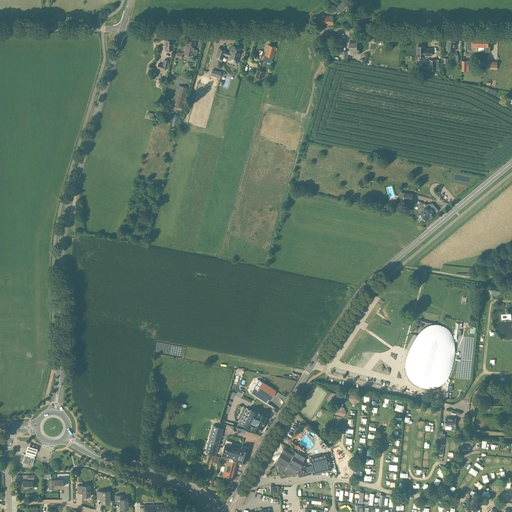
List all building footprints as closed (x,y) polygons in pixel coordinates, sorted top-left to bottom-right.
[(349,4),(346,0),(343,0),(333,8),(337,13),(349,4)] [(353,4),(349,9),(358,15),(362,10),(353,4)] [(333,16),(321,16),(321,24),(321,27),(324,27),(324,24),(333,24),(333,16)] [(456,37),(448,36),(447,46),(447,50),(455,51),(455,47),(456,37)] [(473,47),(479,47),(479,42),(480,42),(480,37),(473,37),(473,40),(467,40),(467,51),(473,51),(473,47)] [(489,37),(480,37),(480,42),(479,42),(479,47),(484,47),(484,52),(490,52),(490,46),(489,46),(489,37)] [(165,40),(165,50),(173,50),(173,40),(165,40)] [(187,40),(185,53),(193,55),(192,56),(196,56),(197,49),(194,49),(196,42),(187,40)] [(348,50),(348,54),(350,54),(359,54),(359,53),(359,52),(359,49),(359,48),(357,48),(357,42),(357,41),(350,41),(350,42),(350,48),(350,50),(348,50)] [(263,60),(263,62),(267,64),(267,61),(271,62),(275,47),(267,45),(263,60)] [(425,56),(425,55),(428,55),(428,49),(425,49),(425,45),(418,45),(418,56),(425,56)] [(237,61),(241,49),(232,46),(230,52),(224,51),(224,53),(229,54),(228,59),(237,61)] [(337,49),(334,50),(335,54),(336,54),(339,53),(339,52),(340,52),(342,52),(342,58),(348,58),(348,54),(348,50),(346,50),(345,50),(345,46),(338,46),(338,49),(337,49)] [(224,51),(225,49),(218,47),(216,57),(222,59),(224,53),(224,51)] [(163,59),(162,64),(158,63),(157,68),(165,70),(168,60),(163,59)] [(212,68),(210,75),(220,77),(222,71),(212,68)] [(262,79),(264,71),(256,69),(254,74),(256,75),(255,77),(258,77),(258,78),(262,79)] [(182,107),(184,102),(187,87),(178,85),(172,105),(182,107)] [(404,192),(403,199),(411,200),(412,194),(404,192)] [(426,221),(437,213),(429,204),(427,206),(424,202),(423,204),(420,201),(416,205),(418,208),(417,208),(421,212),(420,214),(426,221)] [(399,327),(401,324),(395,319),(392,323),(391,324),(390,325),(374,346),(380,351),(397,329),(419,330),(420,331),(421,331),(419,333),(418,334),(417,336),(414,341),(411,345),(410,350),(408,355),(407,358),(407,359),(406,362),(406,365),(406,368),(407,371),(407,374),(409,376),(410,379),(412,381),(414,383),(417,385),(420,386),(421,386),(422,387),(425,387),(428,388),(431,388),(434,388),(437,387),(440,386),(442,384),(445,382),(447,379),(448,377),(449,376),(450,374),(451,371),(452,369),(452,367),(453,364),(453,361),(454,358),(454,355),(455,353),(455,349),(455,346),(454,343),(454,340),(453,337),(452,334),(450,331),(448,329),(446,327),(443,326),(441,325),(440,325),(438,324),(436,324),(432,325),(429,326),(424,329),(421,328),(419,328),(405,327),(399,327)] [(259,379),(251,393),(267,403),(276,390),(259,379)] [(358,403),(358,394),(349,394),(348,403),(358,403)] [(395,404),(394,410),(402,412),(403,405),(395,404)] [(343,416),(345,408),(335,406),(333,414),(343,416)] [(246,407),(236,427),(248,430),(250,427),(258,431),(259,430),(260,431),(266,417),(265,417),(266,416),(254,410),(250,408),(250,409),(246,407)] [(445,417),(445,425),(452,425),(451,430),(456,430),(457,422),(455,421),(456,418),(445,417)] [(205,452),(204,456),(207,457),(208,452),(216,454),(221,434),(223,428),(221,427),(214,425),(211,435),(210,435),(207,447),(205,452)] [(461,448),(465,449),(466,443),(473,444),(473,440),(462,438),(461,448)] [(225,444),(221,456),(227,457),(228,457),(227,459),(238,462),(244,463),(248,447),(247,447),(232,442),(231,446),(225,444)] [(278,447),(272,458),(276,460),(274,464),(278,467),(281,478),(291,475),(294,477),(296,473),(298,473),(299,477),(311,474),(310,471),(312,471),(313,473),(313,474),(317,473),(317,472),(326,470),(326,471),(331,470),(327,454),(322,455),(323,456),(314,458),(314,457),(309,459),(310,465),(309,465),(308,462),(303,463),(302,462),(305,458),(297,453),(297,454),(295,453),(295,452),(285,445),(282,450),(278,447)] [(25,455),(34,458),(37,450),(27,447),(25,455)] [(34,459),(25,456),(22,464),(31,467),(34,459)] [(227,459),(222,476),(233,479),(238,462),(227,459)] [(23,488),(33,488),(32,481),(34,481),(34,477),(27,477),(27,481),(23,481),(23,488)] [(51,483),(51,487),(52,490),(58,490),(58,487),(63,487),(63,480),(55,480),(51,480),(51,483)] [(90,496),(90,485),(77,485),(78,493),(82,493),(82,496),(90,496)] [(109,491),(97,491),(98,497),(101,497),(101,503),(110,503),(109,491)] [(355,492),(354,498),(354,502),(362,503),(363,492),(358,492),(355,492)] [(123,499),(123,495),(115,495),(116,502),(120,502),(120,509),(128,509),(128,506),(128,500),(127,500),(127,498),(123,499)]
